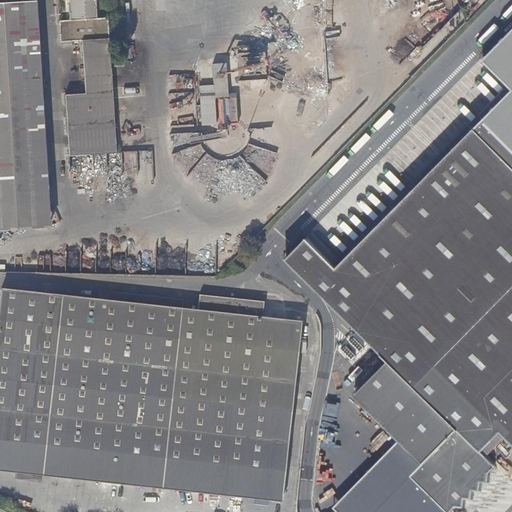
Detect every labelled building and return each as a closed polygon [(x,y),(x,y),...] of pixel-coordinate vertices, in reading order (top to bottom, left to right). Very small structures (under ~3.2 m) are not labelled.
[(41,102),(40,86),(34,0),(0,0),(0,224),(40,222),(40,214),(48,213),(41,109),(41,102)] [(113,105),(111,82),(109,45),(113,45),(112,38),(108,38),(107,13),(96,14),(94,0),(67,0),(69,16),(58,16),(60,38),(81,37),(84,83),(85,90),(65,91),(66,108),(69,156),(116,153),(113,105)] [(511,27),(481,59),(511,89),(413,187),(384,159),(284,259),(386,361),(352,394),(397,439),(396,440),(420,464),(407,476),(443,511),(447,511),(452,507),(459,508),(461,499),(468,500),(469,491),(476,492),(477,484),(484,485),(485,474),(492,466),(477,451),(497,432),(511,446),(511,445),(511,27)] [(209,83),(191,84),(193,126),(225,124),(223,61),(209,61),(209,83)] [(40,214),(40,222),(49,221),(48,213),(40,214)] [(0,472),(277,505),(298,324),(259,319),(261,303),(197,295),(194,311),(180,309),(181,301),(101,292),(100,300),(0,288),(0,472)]
